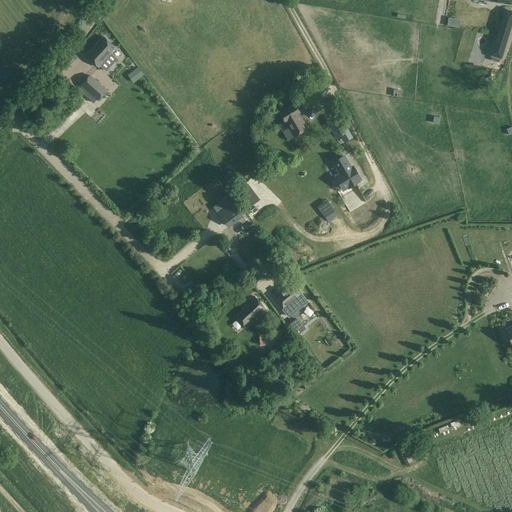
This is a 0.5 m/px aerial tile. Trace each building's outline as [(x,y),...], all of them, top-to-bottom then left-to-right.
[(502,59),(511,25),(511,9),(505,8),(490,55),(502,59)] [(450,18),(449,26),(461,26),(461,18),(450,18)] [(103,36),(86,55),(99,67),(100,66),(106,71),(117,59),(111,53),(116,48),(103,36)] [(137,67),(134,70),(141,78),(144,75),(137,67)] [(98,100),(106,90),(90,76),(81,85),(98,100)] [(300,112),(295,104),(279,114),(284,122),(287,120),(297,135),(307,128),(298,114),(300,112)] [(336,138),(344,135),(336,117),(329,120),(336,138)] [(336,177),(343,189),(360,179),(353,167),(351,168),(344,156),(334,163),(341,174),(336,177)] [(246,213),(236,200),(232,202),(230,200),(216,211),(229,228),(243,217),(242,215),(246,213)] [(256,222),(251,225),(262,243),(267,239),(256,222)] [(291,281),(273,296),(283,309),(282,310),(288,317),(308,301),(291,281)] [(267,310),(256,296),(235,315),(234,316),(245,328),(258,317),(259,318),(267,310)] [(299,320),(292,325),(299,336),(306,330),(299,320)] [(274,334),(259,335),(260,346),(274,345),(274,341),(282,340),(282,330),(274,331),(274,334)] [(416,461),(407,446),(399,450),(403,459),(404,459),(407,466),(416,461)]
